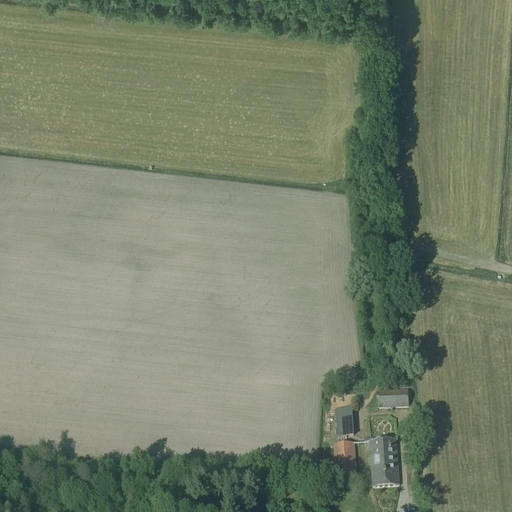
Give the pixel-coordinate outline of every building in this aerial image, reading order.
[(404,371),(384,372),(384,381),(404,381),(404,371)] [(376,393),(377,410),(408,409),(408,392),(376,393)] [(335,410),(337,439),(354,438),(352,410),(335,410)] [(369,443),(372,490),(399,488),(396,442),(369,443)] [(335,480),(357,478),(354,444),(333,446),(335,480)]
